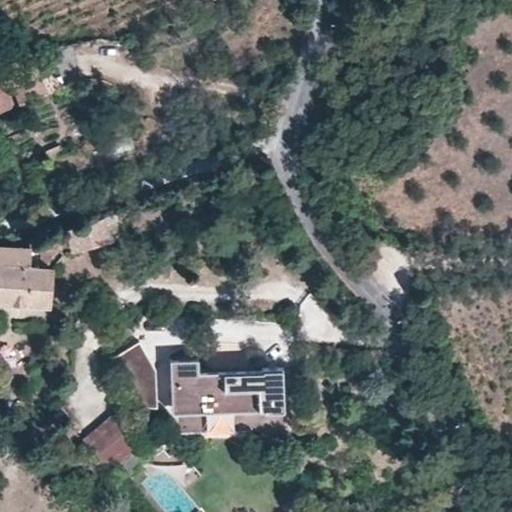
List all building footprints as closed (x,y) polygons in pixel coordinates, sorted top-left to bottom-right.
[(23,98),(29,95),(47,88),(36,62),(12,72),(23,98)] [(0,109),(14,103),(1,71),(0,70),(0,109)] [(124,206),(117,208),(119,214),(126,212),(124,206)] [(117,208),(104,212),(112,237),(125,232),(119,214),(117,208)] [(112,237),(104,212),(68,224),(76,247),(112,237)] [(34,235),(34,244),(59,245),(60,236),(34,235)] [(32,264),(34,244),(16,243),(0,242),(0,298),(49,302),(52,265),(32,264)] [(157,369),(140,339),(115,357),(130,379),(136,406),(158,408),(157,369)] [(172,374),(177,374),(200,373),(200,356),(172,357),(172,374)] [(200,373),(177,374),(178,405),(263,403),(264,409),(283,408),(282,366),(273,366),(262,366),(262,372),(200,373)] [(110,460),(137,432),(117,414),(90,442),(110,460)] [(148,453),(138,444),(117,468),(126,477),(148,453)] [(102,476),(110,467),(101,458),(92,467),(102,476)] [(119,476),(114,469),(109,476),(114,480),(119,476)]
